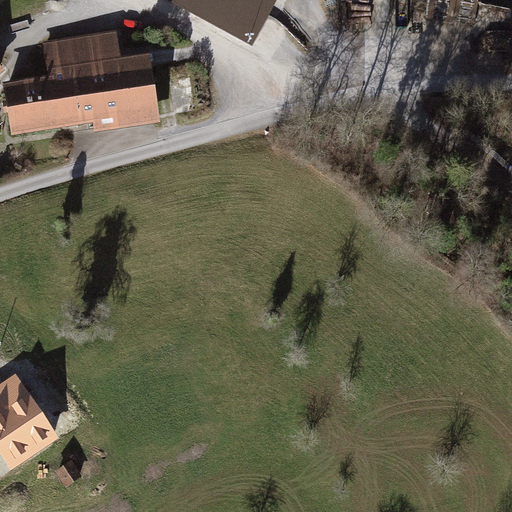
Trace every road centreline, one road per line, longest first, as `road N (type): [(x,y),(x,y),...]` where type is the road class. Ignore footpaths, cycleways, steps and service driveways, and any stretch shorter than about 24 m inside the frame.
road 1 (track): [(511,84),(314,108),(0,194)]
road 2 (track): [(129,0),(314,108)]
road 3 (track): [(371,97),(462,145),(511,192)]
